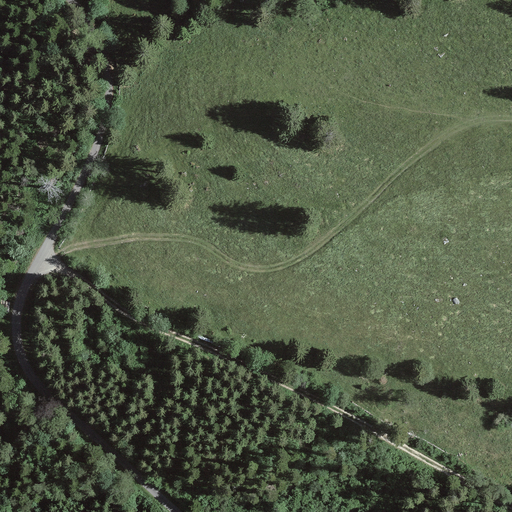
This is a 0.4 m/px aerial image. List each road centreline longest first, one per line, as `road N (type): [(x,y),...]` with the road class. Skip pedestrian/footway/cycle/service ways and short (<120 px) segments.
road 1 (unclassified): [(176,511),(20,364),(16,318),(104,128),(109,58),(71,0)]
road 2 (track): [(40,257),(128,316),(334,409),(511,505)]
